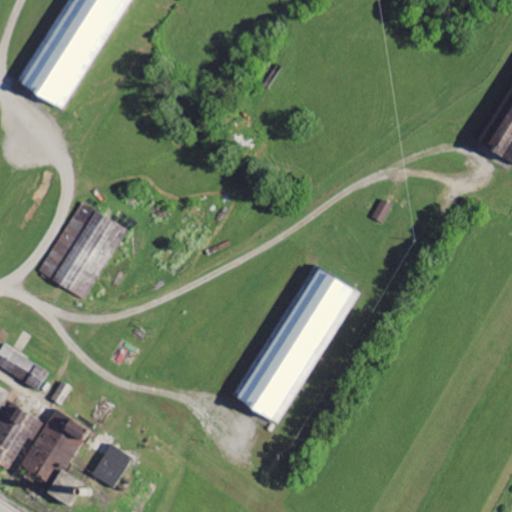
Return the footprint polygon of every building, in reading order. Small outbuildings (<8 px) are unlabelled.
[(135,0),(73,0),(26,81),(72,108),(135,0)] [(395,204),(384,199),(376,218),(387,223),(395,204)] [(130,226),(83,201),(44,273),(91,298),(130,226)] [(366,290),(322,264),(242,397),(286,423),(366,290)] [(0,358),(0,364),(44,390),(55,372),(8,344),(0,358)] [(56,399),(67,405),(76,387),(66,381),(56,399)] [(0,418),(15,391),(0,382),(0,418)] [(79,504),(88,488),(86,478),(89,474),(92,459),(83,454),(94,434),(95,428),(61,408),(53,423),(26,408),(21,418),(10,411),(0,429),(0,461),(1,462),(0,463),(0,465),(0,474),(6,465),(17,467),(30,475),(32,475),(31,476),(79,504)] [(119,488),(138,457),(116,444),(98,474),(119,488)]
